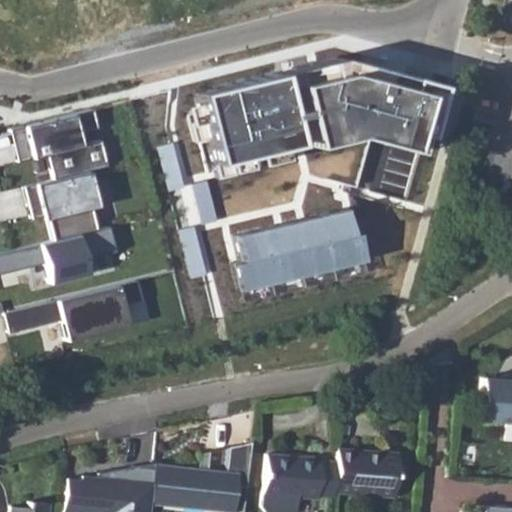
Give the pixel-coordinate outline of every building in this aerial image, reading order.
[(352,136),(416,152),(435,85),(335,58),(196,93),(217,177),(232,174),(230,165),(352,136)] [(95,110),(12,130),(19,159),(50,152),(56,179),(94,169),(110,165),(103,139),(87,143),(83,127),(98,124),(95,110)] [(94,169),(56,179),(39,183),(53,239),(99,227),(93,211),(103,208),(94,169)] [(355,261),(342,208),(233,235),(238,260),(230,262),(237,290),(355,261)] [(53,239),(0,251),(0,272),(40,262),(45,282),(83,273),(79,258),(111,250),(105,226),(99,227),(53,239)] [(132,280),(0,313),(5,332),(56,319),(62,340),(123,324),(118,304),(137,299),(132,280)] [(511,381),(478,379),(475,420),(503,422),(502,439),(509,440),(509,435),(511,435),(511,381)] [(154,462),(150,505),(228,511),(240,511),(250,441),(229,448),(227,471),(154,462)] [(332,462),(330,494),(390,498),(393,453),(333,449),(332,462)] [(314,496),(329,497),(330,494),(332,462),(316,461),(317,459),(262,454),(258,507),(261,511),(293,511),(295,497),(313,498),(314,496)] [(148,511),(150,505),(154,462),(98,470),(98,475),(66,472),(62,511),(65,511),(148,511)] [(46,511),(48,504),(27,502),(26,509),(10,507),(8,511),(46,511)]
